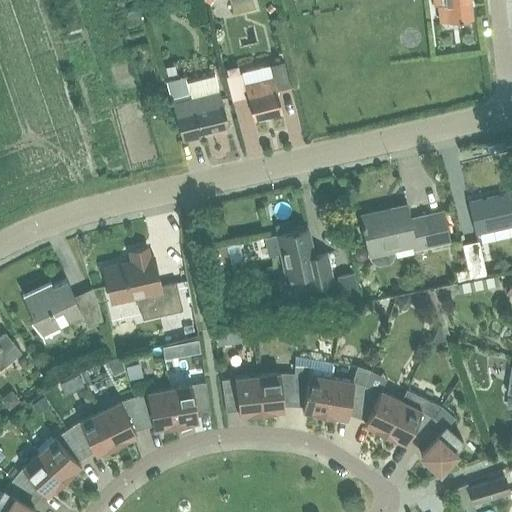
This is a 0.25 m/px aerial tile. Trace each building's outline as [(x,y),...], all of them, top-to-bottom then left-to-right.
[(185,0),(187,8),(204,6),(202,0),(185,0)] [(229,0),(233,13),(254,8),(252,0),(229,0)] [(449,0),(450,4),(438,5),(440,21),(472,18),(470,0),(449,0)] [(242,73),(226,77),(231,97),(246,93),(253,118),(282,111),(276,89),(273,77),(245,84),(242,73)] [(186,82),(188,92),(171,97),(182,140),(200,136),(199,132),(228,124),(223,103),(222,103),(215,75),(186,82)] [(511,224),(511,187),(507,189),(508,193),(470,202),(477,233),(511,224)] [(413,244),(414,248),(449,241),(447,232),(442,212),(409,219),(406,205),(361,215),(370,254),(371,260),(374,263),(379,265),(389,263),(392,259),(394,254),(393,248),(413,244)] [(268,237),(272,254),(280,252),(286,278),(305,273),(308,288),(321,285),(320,284),(333,281),(331,274),(327,254),(336,252),(335,250),(314,255),(308,229),(297,231),(297,229),(267,236),(267,237),(268,237)] [(469,280),(485,276),(477,241),(462,245),(469,280)] [(231,264),(227,244),(207,248),(211,269),(231,264)] [(356,258),(360,260),(364,259),(366,257),(366,252),(365,248),(361,246),(356,247),(354,250),(354,255),(356,258)] [(103,266),(107,286),(111,302),(137,296),(142,319),(183,309),(176,281),(161,285),(154,255),(149,256),(147,247),(129,251),(132,263),(125,264),(124,262),(103,266)] [(353,273),(336,277),(341,297),(358,293),(353,273)] [(496,276),(459,284),(460,292),(498,284),(496,276)] [(88,325),(103,321),(92,287),(91,288),(92,291),(75,299),(66,278),(53,284),(50,280),(22,293),(32,314),(29,316),(41,332),(82,313),(88,325)] [(397,297),(399,309),(407,308),(411,302),(409,295),(397,297)] [(345,319),(352,318),(355,314),(354,306),(344,308),(345,319)] [(340,307),(328,310),(329,316),(339,317),(340,307)] [(297,332),(312,333),(313,317),(297,317),(297,332)] [(256,340),(270,338),(268,324),(254,326),(256,340)] [(438,324),(432,340),(438,343),(445,340),(440,324),(438,324)] [(185,333),(194,331),(192,325),(183,327),(185,333)] [(239,330),(217,333),(219,343),(241,341),(239,330)] [(0,369),(21,351),(5,331),(0,334),(0,369)] [(197,339),(161,345),(164,358),(200,351),(199,347),(197,339)] [(324,415),(331,377),(333,362),(312,358),(294,355),(295,364),(294,372),(294,398),(304,398),(302,410),(311,411),(311,413),(324,415)] [(24,356),(17,361),(23,368),(29,362),(24,356)] [(57,371),(53,359),(42,363),(45,374),(57,371)] [(352,380),(331,377),(324,415),(338,417),(338,416),(347,417),(349,406),(359,409),(371,370),(357,365),(352,380)] [(387,378),(371,370),(359,409),(369,412),(364,423),(372,427),(372,428),(384,434),(401,399),(380,389),(387,378)] [(58,383),(64,394),(84,383),(78,372),(58,383)] [(280,372),(257,374),(262,413),(276,411),(275,410),(284,409),(283,397),(294,398),(294,372),(280,372)] [(248,414),(262,413),(257,374),(241,376),(221,379),(226,411),(227,411),(226,404),(237,402),(239,414),(247,413),(248,414)] [(169,387),(176,425),(190,423),(190,422),(198,420),(196,408),(208,406),(209,414),(210,414),(205,381),(186,384),(169,387)] [(147,391),(133,396),(141,420),(151,416),(154,428),(162,427),(162,428),(176,425),(169,387),(147,391)] [(407,389),(401,399),(384,434),(397,440),(397,439),(405,443),(410,432),(419,438),(433,417),(441,405),(407,389)] [(43,396),(31,404),(38,414),(50,405),(43,396)] [(120,400),(99,410),(117,445),(129,439),(129,438),(136,434),(131,423),(141,420),(133,396),(120,400)] [(454,450),(463,440),(446,425),(454,417),(441,405),(433,417),(419,438),(428,444),(420,453),(439,470),(456,451),(454,450)] [(117,445),(99,410),(79,420),(67,428),(81,449),(90,443),(96,454),(103,450),(104,451),(117,445)] [(81,449),(67,428),(55,436),(39,452),(65,480),(75,471),(74,470),(81,464),(73,455),(81,449)] [(494,431),(485,443),(495,451),(504,438),(494,431)] [(65,480),(39,452),(22,467),(13,478),(32,494),(39,486),(47,495),(53,489),(54,490),(65,480)] [(473,502),(509,491),(504,476),(468,487),(473,502)] [(25,502),(32,494),(13,478),(3,489),(0,494),(0,511),(33,511),(35,509),(25,502)]
